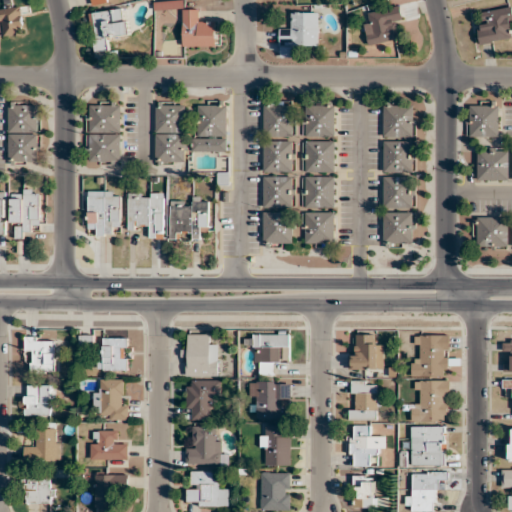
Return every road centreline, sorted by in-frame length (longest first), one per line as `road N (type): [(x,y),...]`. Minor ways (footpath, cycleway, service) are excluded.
road 1 (tertiary): [(0,303),(511,306)]
road 2 (tertiary): [(511,284),(0,282)]
road 3 (residential): [(511,76),(0,76)]
road 4 (residential): [(464,295),(447,284),(448,76),(434,0)]
road 5 (residential): [(64,304),(65,76),(56,0)]
road 6 (residential): [(464,295),(478,306),(478,511)]
road 7 (residential): [(317,511),(318,306)]
road 8 (residential): [(160,306),(159,511)]
